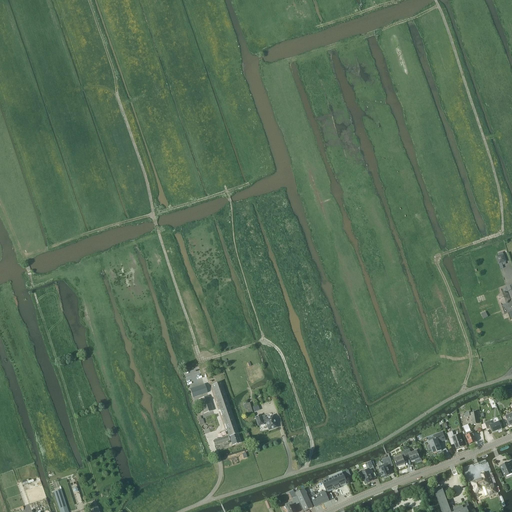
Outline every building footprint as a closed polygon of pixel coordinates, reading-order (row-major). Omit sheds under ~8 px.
[(499,265),(506,262),(504,254),(496,257),(499,265)] [(232,446),(241,443),(238,434),(239,434),(221,382),(212,385),(232,446)] [(204,384),(190,389),(193,398),(208,393),(204,384)] [(199,400),(204,414),(214,411),(209,396),(199,400)] [(477,412),(471,413),(473,424),(479,423),(477,412)] [(261,416),(255,417),(258,426),(264,424),(263,423),(266,422),(269,431),(277,428),(273,416),(265,419),(265,420),(262,421),(261,416)] [(492,425),(491,421),(485,424),(487,429),(491,428),(493,433),(502,429),(499,422),(492,425)] [(470,429),(465,431),(466,433),(466,434),(467,436),(466,436),(469,444),(476,441),(473,433),(472,434),(471,432),(470,429)] [(430,437),(427,438),(430,446),(428,447),(429,449),(430,452),(431,451),(432,451),(433,454),(441,451),(439,443),(446,440),(442,432),(433,435),(430,437)] [(456,449),(464,446),(460,435),(454,437),(453,434),(452,432),(447,433),(451,445),(455,444),(456,449)] [(217,440),(213,441),(214,446),(229,441),(228,436),(223,438),(217,440)] [(401,456),(394,459),(397,467),(405,464),(403,459),(406,458),(404,452),(403,448),(401,448),(403,452),(400,453),(401,456)] [(407,450),(404,452),(406,458),(410,457),(412,462),(415,461),(416,463),(422,461),(420,456),(418,456),(417,451),(411,453),(409,449),(407,450)] [(382,465),(378,467),(380,470),(381,470),(383,478),(390,475),(387,468),(393,466),(389,457),(386,459),(388,463),(382,465)] [(363,476),(361,477),(362,480),(364,480),(366,484),(374,480),(373,478),(374,477),(371,469),(374,468),(371,461),(365,463),(367,470),(361,472),(363,476)] [(509,462),(500,466),(504,477),(511,473),(511,465),(509,462)] [(322,482),(327,493),(339,488),(342,495),(350,492),(347,485),(348,484),(343,473),(322,482)] [(483,478),(471,482),(476,494),(484,491),(486,497),(489,496),(497,493),(495,486),(494,486),(493,484),(490,486),(489,484),(485,473),(481,474),(483,478)] [(443,489),(435,492),(442,511),(471,511),(468,511),(467,509),(470,508),(467,502),(455,507),(448,504),(443,489)] [(60,511),(68,511),(61,490),(54,492),(60,511)] [(305,490),(297,493),(305,511),(313,508),(305,490)] [(326,494),(312,500),(315,507),(329,501),(326,494)] [(293,501),(285,505),(288,511),(296,511),(295,509),(294,505),(295,505),(300,503),(297,497),(292,499),(293,501)]
